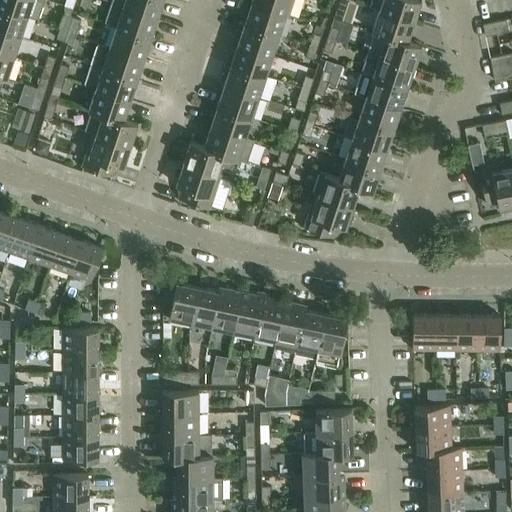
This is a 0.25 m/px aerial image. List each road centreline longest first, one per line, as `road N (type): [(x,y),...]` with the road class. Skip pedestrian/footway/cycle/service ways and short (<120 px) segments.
road 1 (residential): [(384,281),(446,114),(474,88),(456,0)]
road 2 (residential): [(128,511),(134,222)]
road 3 (residential): [(134,222),(384,281)]
road 4 (residential): [(134,222),(207,0)]
road 5 (residential): [(384,281),(387,511)]
road 6 (residential): [(0,175),(134,222)]
road 7 (residential): [(384,281),(511,277)]
